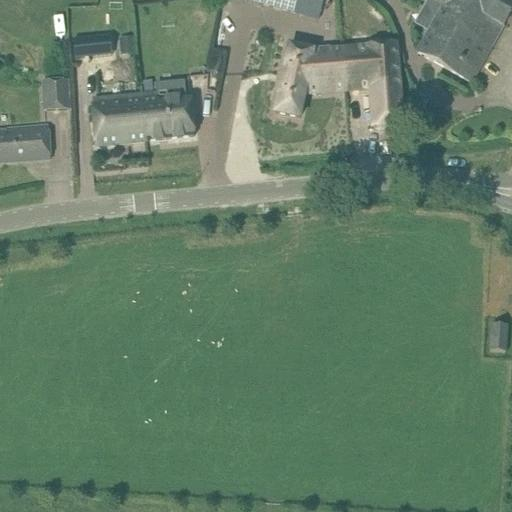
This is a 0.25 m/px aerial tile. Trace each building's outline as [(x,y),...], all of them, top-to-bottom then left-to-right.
[(318,20),(323,0),(243,0),(243,1),(318,20)] [(419,0),(426,4),(442,12),(444,8),(484,31),(481,37),(493,44),(511,10),(511,3),(506,0),(419,0)] [(429,35),(418,54),(471,84),(493,44),(481,37),(484,31),(444,8),(442,12),(441,12),(429,35)] [(87,43),(74,44),(76,60),(92,58),(91,56),(92,56),(115,53),(114,40),(87,43)] [(289,47),(274,114),(299,119),(304,96),(369,91),(372,129),(402,127),(396,45),(313,52),(289,47)] [(67,111),(65,82),(43,83),(44,112),(67,111)] [(156,95),(140,97),(145,143),(194,138),(190,98),(156,101),(156,95)] [(140,97),(102,101),(102,107),(92,108),(96,148),(145,143),(140,97)] [(0,164),(50,161),(48,141),(48,127),(1,131),(0,130),(0,164)] [(507,327),(491,326),(489,353),(505,354),(507,327)]
